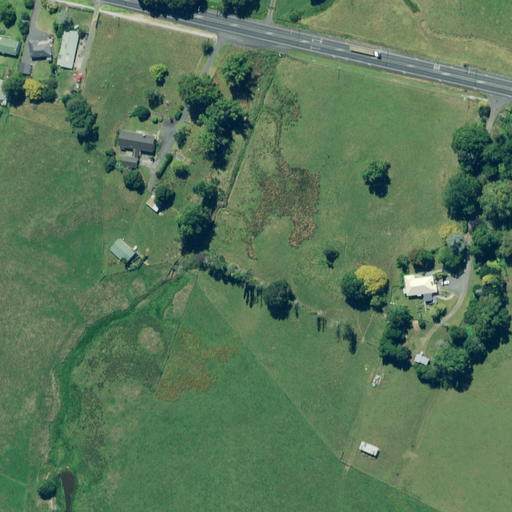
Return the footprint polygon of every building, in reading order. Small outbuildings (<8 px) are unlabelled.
[(73,15),(65,14),(64,26),(71,26),(73,15)] [(80,34),(66,31),(58,67),(72,70),(80,34)] [(21,44),(0,39),(0,53),(18,57),(21,44)] [(39,41),(31,42),(32,60),(53,58),(52,46),(40,47),(39,41)] [(32,66),(22,64),(20,74),(30,76),(32,66)] [(12,84),(0,81),(0,101),(4,102),(3,106),(7,107),(12,84)] [(155,136),(120,130),(118,147),(152,153),(155,136)] [(139,159),(124,156),(122,166),(137,168),(139,159)] [(160,201),(155,196),(147,205),(158,214),(163,207),(159,203),(160,201)] [(136,255),(120,241),(110,252),(121,261),(123,259),(129,264),(136,255)] [(435,273),(404,276),(407,298),(438,294),(435,273)] [(432,360),(426,357),(423,363),(430,366),(432,360)] [(381,449),(365,443),(361,450),(378,457),(381,449)]
